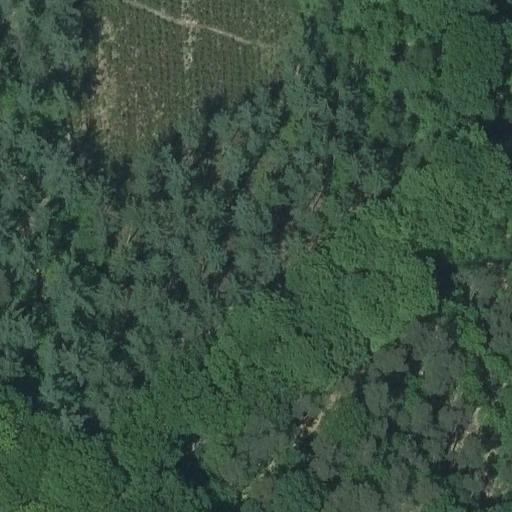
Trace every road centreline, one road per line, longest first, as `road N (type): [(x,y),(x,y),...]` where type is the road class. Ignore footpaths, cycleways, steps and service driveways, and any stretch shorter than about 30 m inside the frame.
road 1 (track): [(511,182),(111,511)]
road 2 (track): [(58,0),(83,511)]
